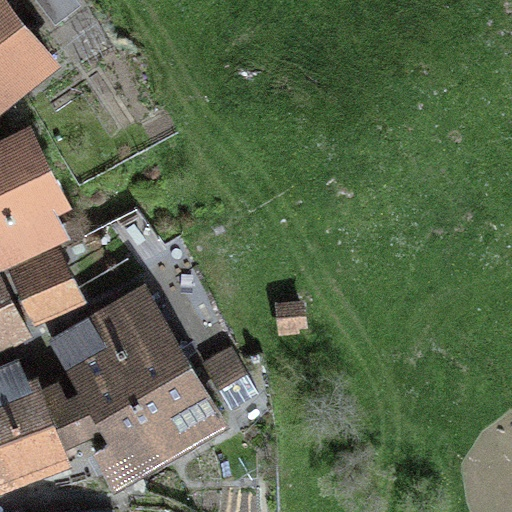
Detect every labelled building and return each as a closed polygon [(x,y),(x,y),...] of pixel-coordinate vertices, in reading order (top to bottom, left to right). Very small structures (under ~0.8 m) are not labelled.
[(0,0),(0,96),(48,58),(2,0),(0,0)] [(77,5),(73,0),(39,0),(56,21),(77,5)] [(27,133),(0,146),(0,258),(7,272),(12,269),(58,247),(81,236),(73,219),(55,227),(44,205),(59,198),(27,133)] [(36,318),(82,296),(58,247),(12,269),(36,318)] [(0,348),(30,333),(0,272),(0,271),(0,348)] [(145,285),(53,340),(69,365),(81,383),(137,368),(146,389),(190,365),(145,285)] [(295,330),(294,324),(303,323),(301,303),(279,306),(282,331),(295,330)] [(204,364),(230,409),(258,393),(233,348),(204,364)] [(0,482),(68,457),(63,443),(84,432),(57,382),(42,391),(37,383),(28,387),(18,359),(0,367),(0,482)] [(71,375),(57,382),(84,432),(100,424),(109,438),(96,452),(115,487),(133,477),(126,466),(217,415),(190,365),(146,389),(137,368),(81,383),(69,365),(66,366),(71,375)] [(126,466),(133,477),(224,426),(217,415),(126,466)]
